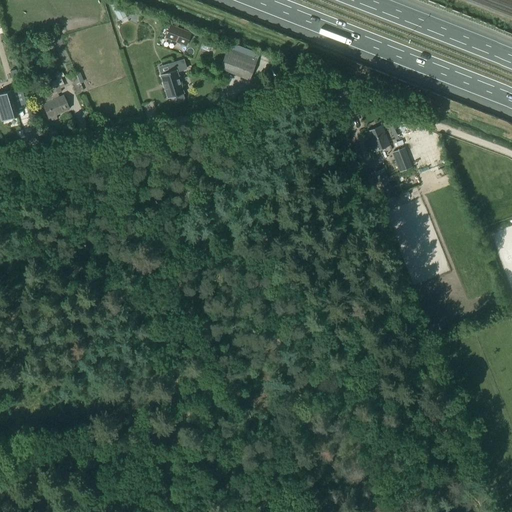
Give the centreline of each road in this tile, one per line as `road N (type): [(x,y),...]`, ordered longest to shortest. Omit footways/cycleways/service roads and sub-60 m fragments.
road 1 (track): [(0,149),(212,113),(302,75),(511,155)]
road 2 (motorway): [(258,0),(511,98)]
road 3 (motorway): [(511,61),(356,0)]
